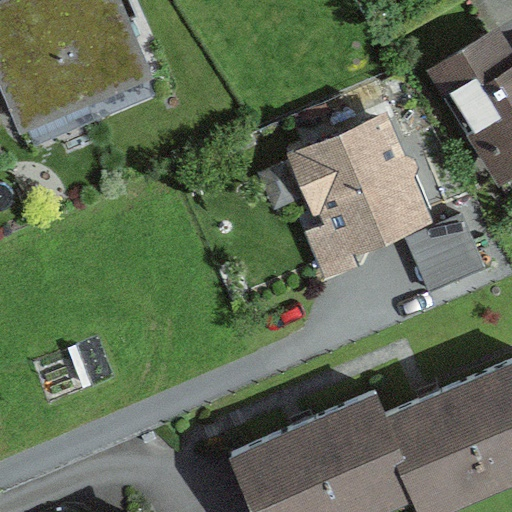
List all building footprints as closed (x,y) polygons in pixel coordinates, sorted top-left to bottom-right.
[(23,0),(21,0),(0,8),(0,129),(6,143),(71,118),(23,0)] [(23,0),(71,118),(132,93),(95,0),(23,0)] [(483,34),(423,70),(488,179),(511,164),(511,64),(504,69),(483,34)] [(389,240),(413,230),(365,122),(267,165),(315,273),(389,240)] [(460,262),(441,218),(413,230),(389,240),(409,285),(460,262)] [(438,509),(511,474),(511,394),(495,360),(392,409),(426,484),(438,509)] [(267,511),(368,511),(426,484),(392,409),(363,423),(354,405),(242,459),(267,511)]
